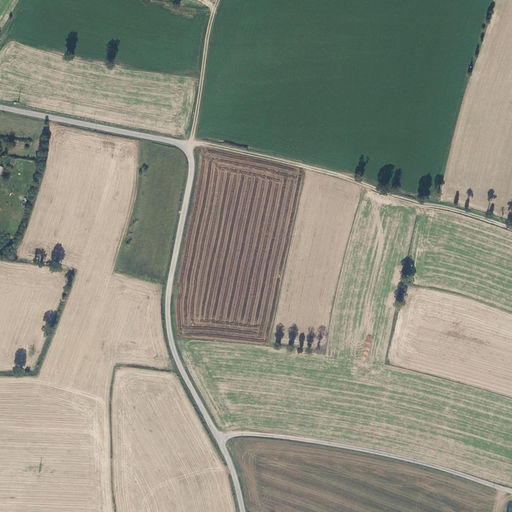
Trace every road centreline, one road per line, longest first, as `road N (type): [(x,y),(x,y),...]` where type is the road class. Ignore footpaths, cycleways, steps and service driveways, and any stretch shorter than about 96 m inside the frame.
road 1 (tertiary): [(0,106),(168,140),(187,151),(191,171),(167,313),(183,372),(219,438)]
road 2 (track): [(511,229),(227,147),(192,140),(187,151)]
road 3 (unclassified): [(219,438),(312,440),(511,491)]
road 4 (track): [(192,140),(218,0)]
